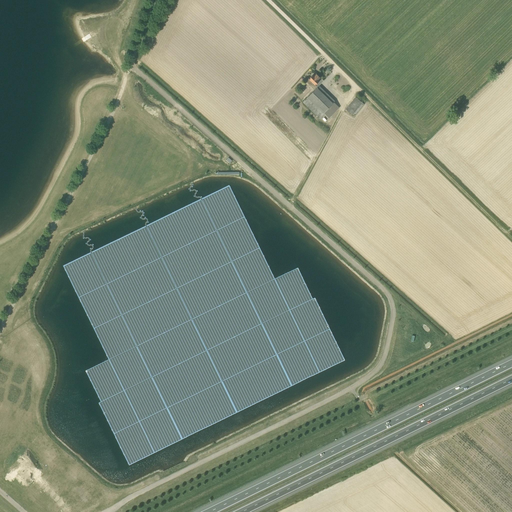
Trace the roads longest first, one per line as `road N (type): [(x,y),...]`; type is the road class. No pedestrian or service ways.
road 1 (unclassified): [(153,0),(130,64),(382,287),(393,312),(382,361),(352,388),(106,511)]
road 2 (track): [(292,200),(358,88),(511,238)]
road 3 (motorway): [(511,362),(208,511)]
road 4 (motorway): [(239,511),(511,378)]
road 5 (track): [(352,388),(358,398),(374,396),(511,328)]
road 6 (unclassified): [(267,0),(358,88)]
